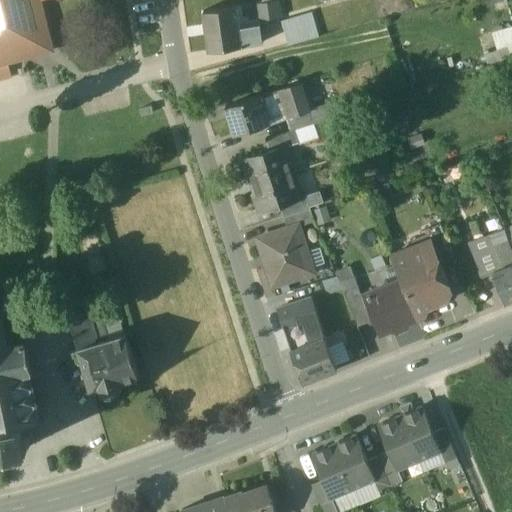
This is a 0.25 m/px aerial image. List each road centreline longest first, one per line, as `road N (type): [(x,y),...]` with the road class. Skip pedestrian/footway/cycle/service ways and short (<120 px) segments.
road 1 (residential): [(292,416),(174,65)]
road 2 (secondary): [(292,416),(148,471),(6,511)]
road 3 (secondary): [(511,329),(292,416)]
road 4 (residential): [(0,111),(174,65)]
